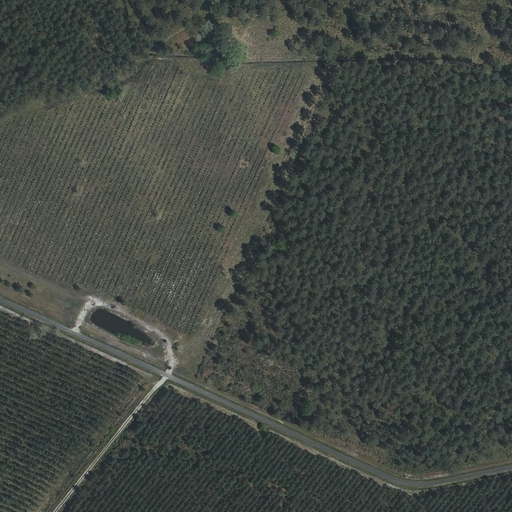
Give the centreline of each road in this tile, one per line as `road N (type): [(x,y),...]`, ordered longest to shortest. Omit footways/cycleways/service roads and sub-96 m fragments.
road 1 (unclassified): [(511,465),(399,481),(0,298)]
road 2 (track): [(159,334),(203,332),(229,298),(294,127),(332,57),(458,54),(511,72)]
road 3 (track): [(63,511),(161,371)]
road 4 (track): [(166,374),(166,339),(134,316),(91,301),(75,332)]
